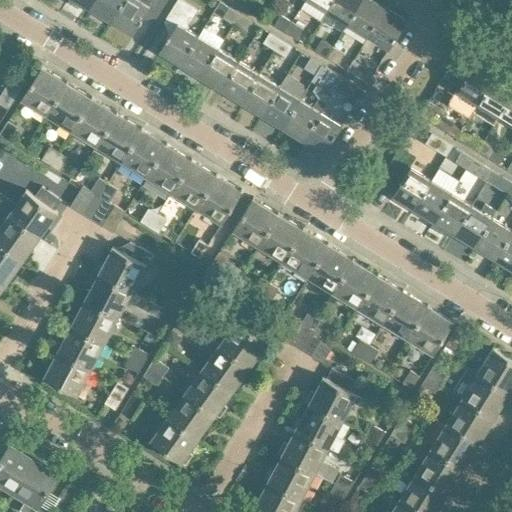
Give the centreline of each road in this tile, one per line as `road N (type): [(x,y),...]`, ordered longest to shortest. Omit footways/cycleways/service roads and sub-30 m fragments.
road 1 (residential): [(322,207),(0,7)]
road 2 (residential): [(202,511),(0,388)]
road 3 (residential): [(322,207),(444,7)]
road 4 (residential): [(511,324),(322,207)]
road 5 (residential): [(203,511),(299,355)]
road 6 (residential): [(0,366),(89,221)]
